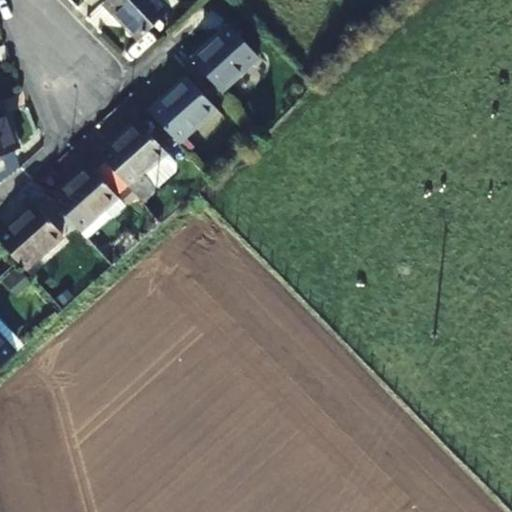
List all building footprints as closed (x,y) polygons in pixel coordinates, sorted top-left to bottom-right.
[(169,8),(161,0),(106,0),(105,1),(140,37),(169,8)] [(258,56),(230,25),(193,58),(220,88),(258,56)] [(216,106),(188,75),(150,109),(177,141),(216,106)] [(0,100),(0,155),(19,148),(0,100)] [(101,153),(102,155),(121,177),(129,185),(145,171),(158,182),(179,165),(139,119),(101,153)] [(121,177),(102,155),(91,166),(89,164),(51,198),(79,230),(86,224),(92,230),(108,216),(103,209),(118,195),(111,187),(121,177)] [(129,185),(121,177),(111,187),(118,195),(129,185)] [(62,234),(34,203),(0,235),(0,238),(25,267),(62,234)] [(14,331),(0,314),(0,365),(15,352),(4,340),(14,331)]
